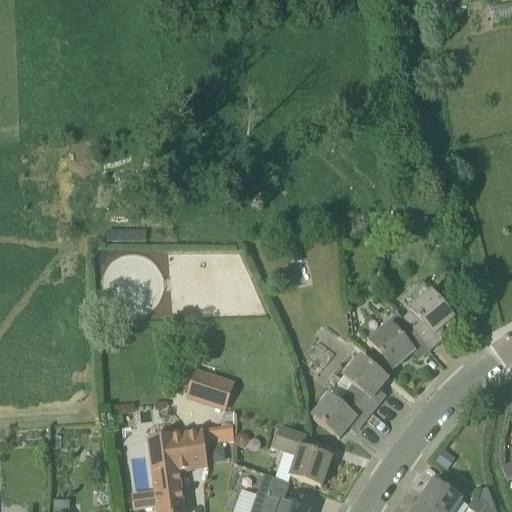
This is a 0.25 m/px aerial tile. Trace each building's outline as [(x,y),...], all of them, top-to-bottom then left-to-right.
[(403,210),(422,204),(419,194),(393,202),(393,204),(390,236),(400,237),(403,210)] [(281,247),(286,266),(302,263),(298,243),(281,247)] [(406,301),(416,313),(412,316),(412,318),(403,326),(427,354),(438,345),(433,338),(453,321),(434,298),(424,286),(406,301)] [(427,354),(403,326),(397,319),(368,344),(392,373),(413,355),(418,362),(427,354)] [(361,361),(337,390),(368,417),(383,399),(377,394),(387,382),(361,361)] [(195,372),(185,402),(225,415),(234,385),(195,372)] [(368,417),(337,390),(313,420),(338,442),(348,430),(354,435),(368,417)] [(150,469),(153,469),(158,511),(183,511),(179,474),(208,471),(205,447),(234,443),(232,428),(202,432),(202,434),(173,438),(173,439),(146,442),(150,469)] [(297,460),(290,479),(321,489),(330,460),(301,451),(305,439),(281,431),(273,452),(297,460)] [(245,436),(239,436),(236,440),(236,446),(239,450),(245,449),(249,446),(249,440),(245,436)] [(443,469),(451,457),(443,452),(435,464),(443,469)] [(511,464),(501,469),(506,483),(511,481),(511,464)] [(242,471),(238,490),(254,493),(257,474),(242,471)] [(301,511),(281,505),(288,486),(264,478),(256,499),(269,503),(265,511),(301,511)] [(418,504),(430,511),(455,511),(462,502),(433,482),(418,504)] [(133,511),(152,509),(151,495),(132,497),(133,511)] [(490,511),(486,509),(473,500),(467,510),(469,511),(490,511)] [(67,511),(68,503),(54,503),(54,511),(67,511)]
